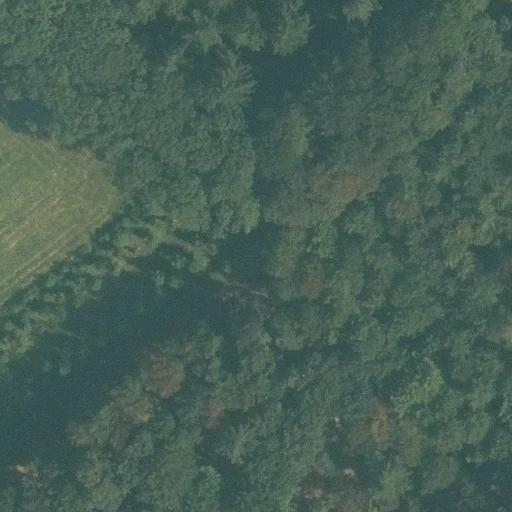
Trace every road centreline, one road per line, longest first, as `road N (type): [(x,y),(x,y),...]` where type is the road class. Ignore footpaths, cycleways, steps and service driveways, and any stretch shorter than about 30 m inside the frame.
road 1 (track): [(511,407),(47,0)]
road 2 (track): [(251,178),(488,0)]
